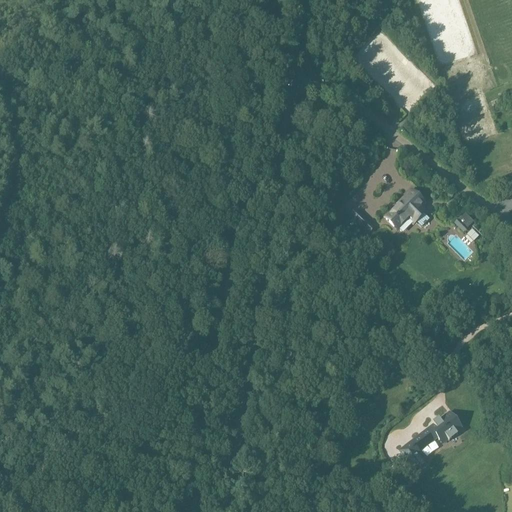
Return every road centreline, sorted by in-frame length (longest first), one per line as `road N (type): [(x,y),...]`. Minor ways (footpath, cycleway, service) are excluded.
road 1 (unknown): [(228,0),(186,176),(203,238),(165,435),(140,483),(97,511)]
road 2 (secondary): [(229,511),(261,364),(308,0)]
